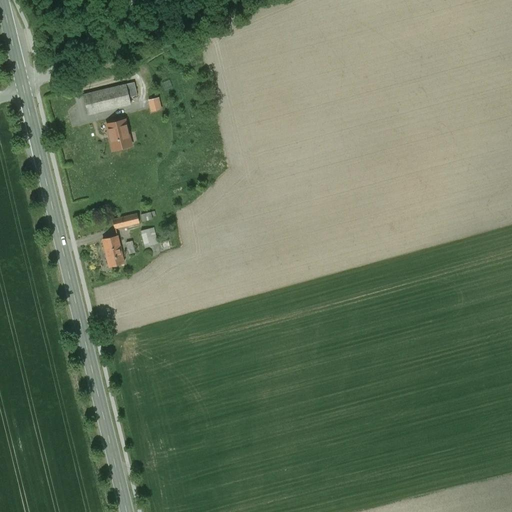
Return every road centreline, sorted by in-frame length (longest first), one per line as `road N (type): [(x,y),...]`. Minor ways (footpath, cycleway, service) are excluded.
road 1 (secondary): [(23,88),(126,511)]
road 2 (track): [(137,0),(23,88)]
